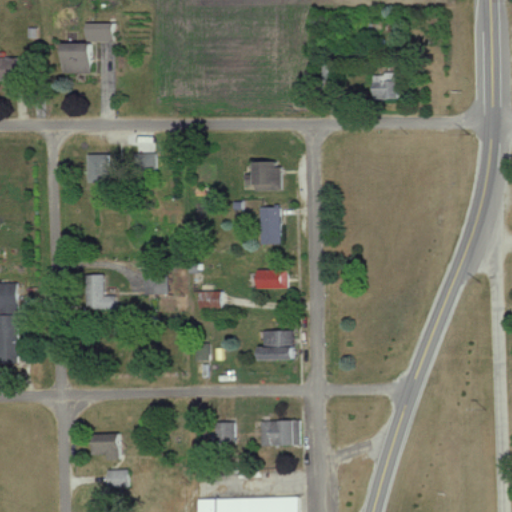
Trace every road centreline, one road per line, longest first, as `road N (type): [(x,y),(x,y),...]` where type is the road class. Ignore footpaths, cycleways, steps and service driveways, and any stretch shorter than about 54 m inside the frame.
road 1 (primary): [(377,511),(487,174),(489,0)]
road 2 (residential): [(321,511),(311,130)]
road 3 (residential): [(317,391),(0,400)]
road 4 (residential): [(0,131),(311,130)]
road 5 (residential): [(475,227),(495,259),(505,511)]
road 6 (residential): [(64,400),(52,131)]
road 7 (residential): [(311,130),(511,121)]
